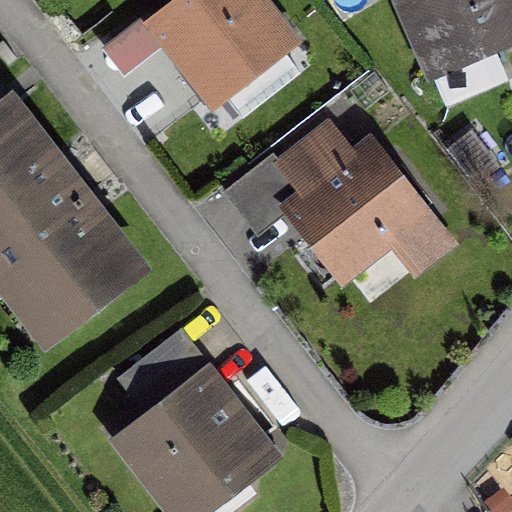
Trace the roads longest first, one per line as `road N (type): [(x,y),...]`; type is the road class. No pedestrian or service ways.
road 1 (residential): [(416,502),(13,0)]
road 2 (residential): [(511,392),(416,502)]
